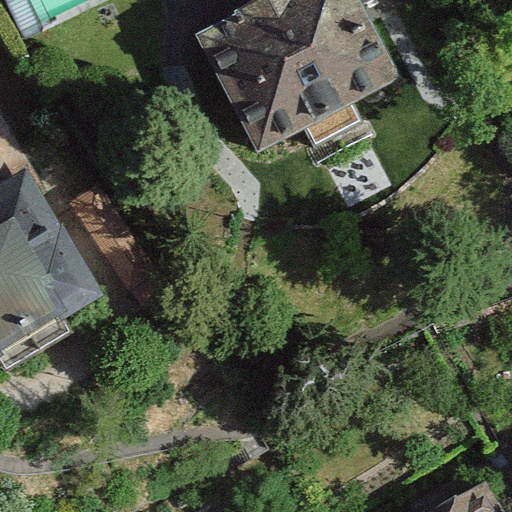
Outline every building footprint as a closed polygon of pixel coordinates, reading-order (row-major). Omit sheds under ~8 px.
[(397,98),(351,0),(283,0),(193,43),(251,166),(397,98)] [(0,176),(33,157),(0,104),(0,176)] [(0,366),(7,363),(27,368),(79,336),(72,319),(118,294),(64,210),(33,157),(0,176),(0,366)] [(103,187),(64,210),(118,294),(156,262),(103,187)] [(510,511),(492,482),(441,511),(510,511)]
